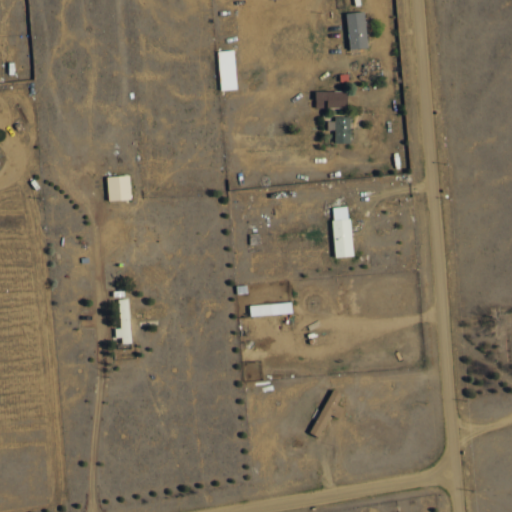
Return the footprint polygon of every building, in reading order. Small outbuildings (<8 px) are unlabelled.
[(363,11),(345,13),(349,49),(367,48),(363,11)] [(236,89),(234,50),(218,51),(219,90),(236,89)] [(315,90),(314,107),(346,108),(346,91),(315,90)] [(334,143),(350,142),(349,118),(327,118),(327,129),(334,129),(334,143)] [(107,200),(130,199),(129,175),(107,176),(107,200)] [(335,257),(352,256),(347,206),(330,207),(335,257)] [(118,299),(119,328),(117,328),(117,344),(130,343),(128,299),(118,299)] [(249,315),(291,314),(291,303),(249,304),(249,315)] [(343,408),(336,404),(341,394),(332,389),(309,433),(318,437),(330,414),(338,418),(343,408)]
